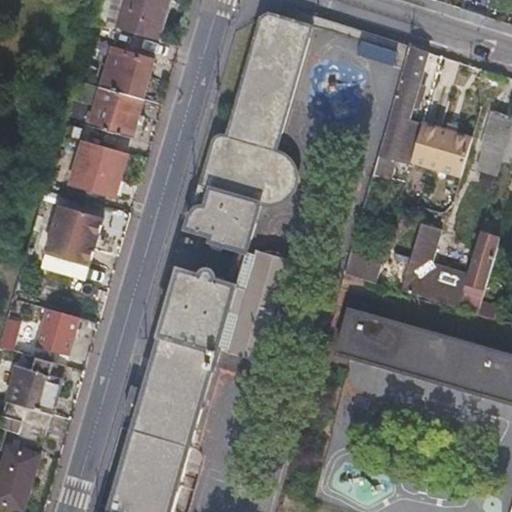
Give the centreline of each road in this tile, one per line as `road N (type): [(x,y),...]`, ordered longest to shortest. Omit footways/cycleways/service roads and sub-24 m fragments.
road 1 (unclassified): [(70,511),(219,0)]
road 2 (residential): [(511,54),(346,0)]
